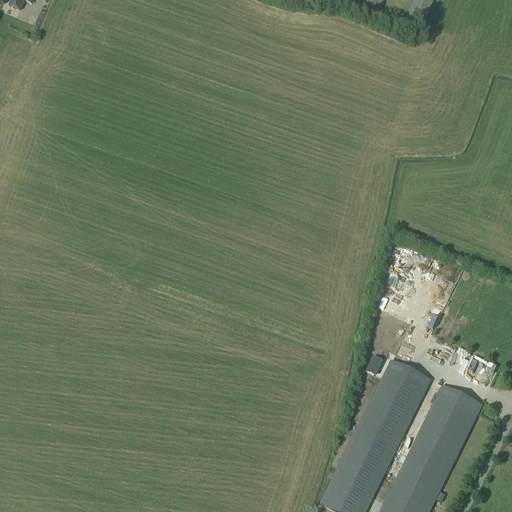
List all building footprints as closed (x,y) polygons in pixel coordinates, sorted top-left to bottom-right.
[(12,0),(10,7),(19,11),(22,2),(31,5),(32,0),(12,0)] [(363,0),(362,3),(380,11),(383,0),(363,0)] [(424,27),(434,0),(414,0),(406,20),(424,27)] [(375,381),(382,365),(372,360),(364,375),(375,381)] [(428,511),(480,407),(443,389),(382,511),(364,511),(429,382),(392,363),(320,508),(329,511),(428,511)]
